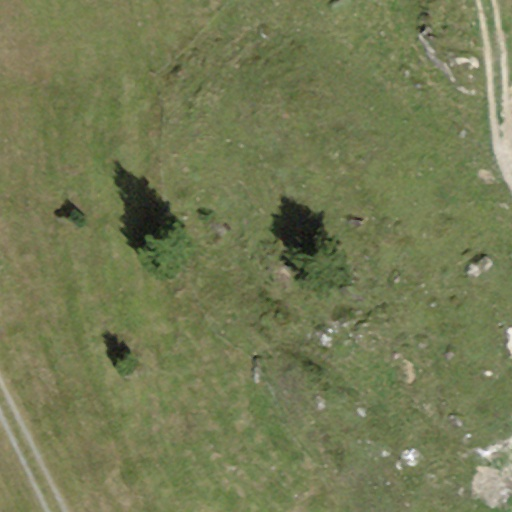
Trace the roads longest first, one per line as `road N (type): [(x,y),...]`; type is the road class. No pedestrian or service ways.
road 1 (track): [(486,0),(499,123),(511,165)]
road 2 (track): [(0,399),(56,511)]
